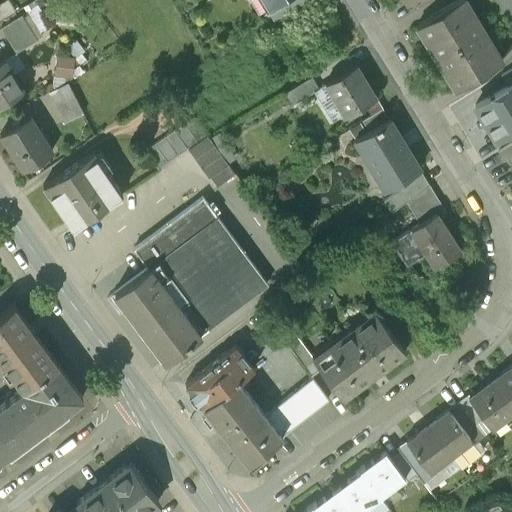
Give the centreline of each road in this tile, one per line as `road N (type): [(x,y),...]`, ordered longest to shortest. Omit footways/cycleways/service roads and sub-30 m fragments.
road 1 (residential): [(244,511),(461,353),(481,333),(504,283),(493,220),(358,0)]
road 2 (secondary): [(137,397),(0,202)]
road 3 (residential): [(0,502),(137,397)]
road 4 (secondary): [(218,511),(137,397)]
